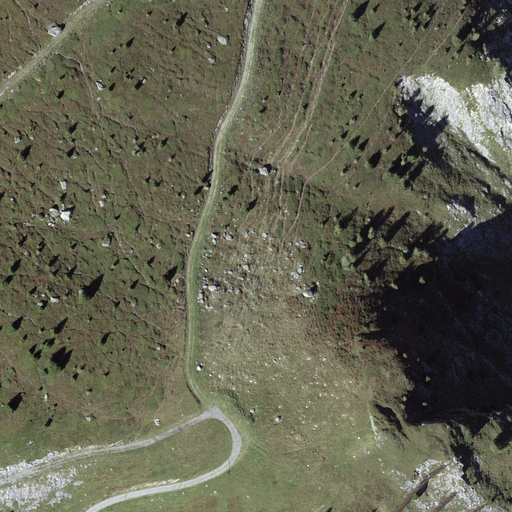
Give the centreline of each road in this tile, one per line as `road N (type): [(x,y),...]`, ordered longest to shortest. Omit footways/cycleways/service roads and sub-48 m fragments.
road 1 (track): [(258,0),(239,92),(216,144),(188,285),(188,373),(237,429),(238,449),(210,472),(89,511)]
road 2 (track): [(0,89),(100,0)]
